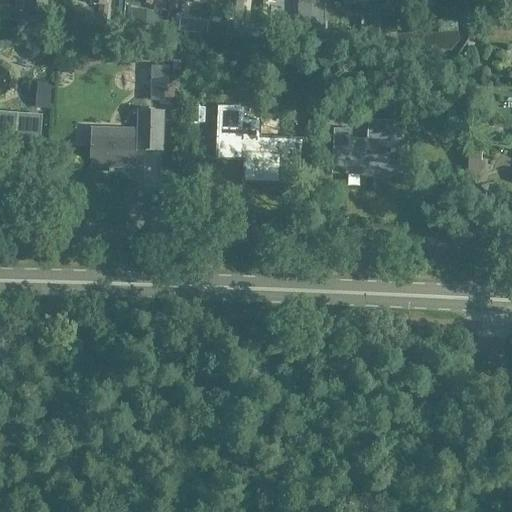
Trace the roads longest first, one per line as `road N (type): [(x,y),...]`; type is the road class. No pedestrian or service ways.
road 1 (residential): [(511,251),(0,233)]
road 2 (secondary): [(489,300),(0,282)]
road 3 (track): [(468,379),(432,389),(403,412),(360,471),(344,511)]
